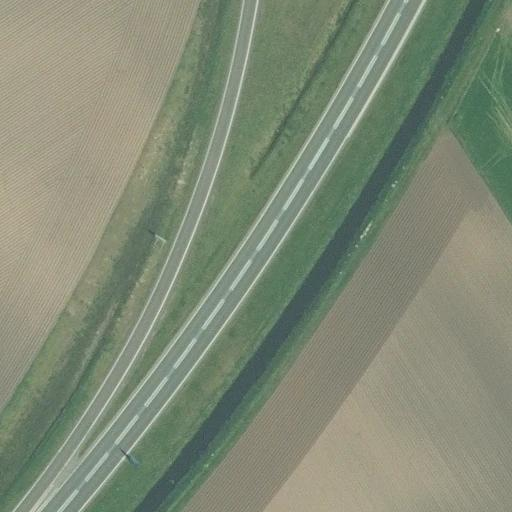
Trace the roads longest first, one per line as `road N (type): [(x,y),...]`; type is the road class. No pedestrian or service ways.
road 1 (trunk): [(61,511),(230,289),(408,0)]
road 2 (trunk): [(249,0),(207,178),(176,258),(134,345),(29,511)]
